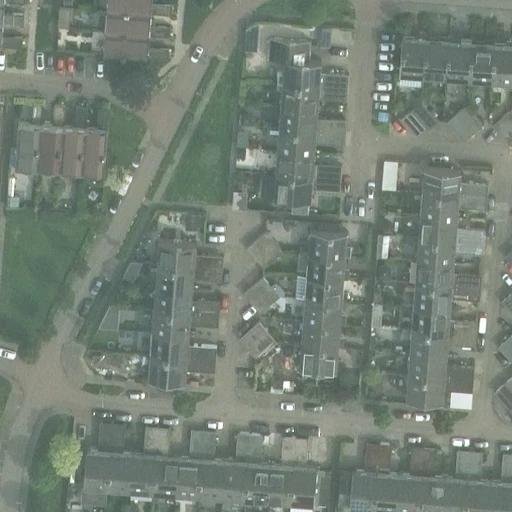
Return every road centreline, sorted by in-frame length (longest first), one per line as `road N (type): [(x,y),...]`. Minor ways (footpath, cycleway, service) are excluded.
road 1 (residential): [(359,146),(504,157),(479,439)]
road 2 (unclassified): [(166,119),(39,381)]
road 3 (residential): [(479,439),(221,419)]
road 4 (residential): [(237,212),(221,419)]
road 5 (residential): [(221,419),(95,409),(39,381)]
road 6 (residential): [(0,83),(102,90),(166,119)]
road 7 (residential): [(368,0),(359,146)]
road 8 (unclassified): [(245,0),(211,31),(166,119)]
road 9 (unclassified): [(39,381),(7,511)]
